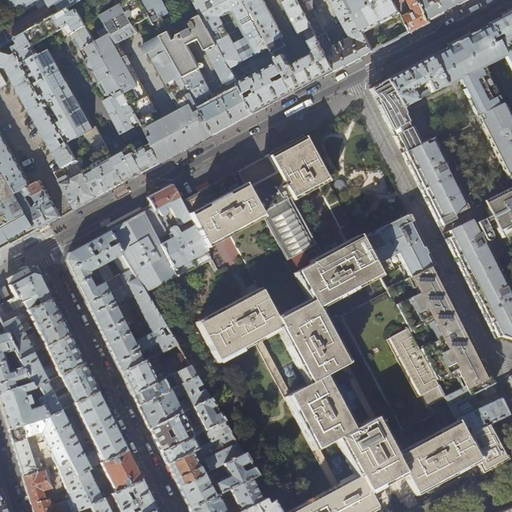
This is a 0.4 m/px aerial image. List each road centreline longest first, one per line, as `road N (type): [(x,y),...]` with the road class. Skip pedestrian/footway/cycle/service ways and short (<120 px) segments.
road 1 (residential): [(511,405),(352,80)]
road 2 (residential): [(40,249),(352,80)]
road 3 (residential): [(40,249),(171,511)]
road 4 (residential): [(352,80),(504,0)]
